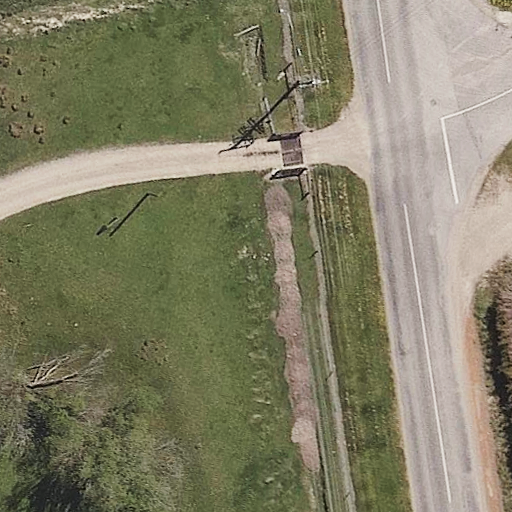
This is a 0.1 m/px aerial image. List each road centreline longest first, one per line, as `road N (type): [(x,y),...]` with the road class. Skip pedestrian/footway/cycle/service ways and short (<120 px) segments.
road 1 (tertiary): [(394,126),(452,511)]
road 2 (tertiary): [(375,0),(394,126)]
road 3 (unclassified): [(394,126),(511,95)]
